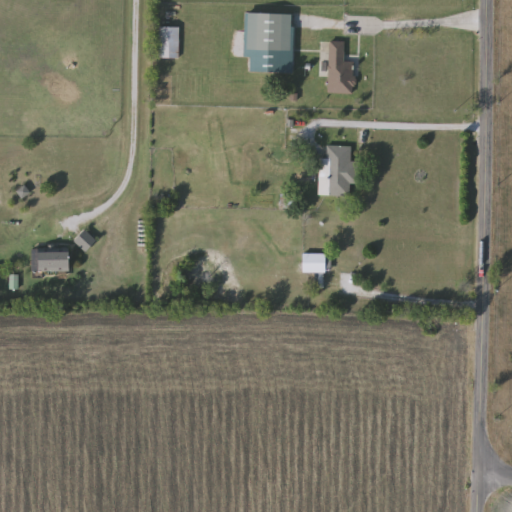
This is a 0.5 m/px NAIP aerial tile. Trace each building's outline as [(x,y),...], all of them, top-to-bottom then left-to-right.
[(291,15),(291,53),(248,52),(249,15),(291,15)] [(178,60),(156,60),(156,28),(178,28),(178,60)] [(354,95),(327,95),(328,43),(344,43),(344,63),(354,63),(354,95)] [(356,185),(349,185),(349,198),(317,198),(318,160),(325,160),(325,147),(351,148),(351,163),(357,163),(356,185)] [(8,211),(8,176),(38,176),(38,211),(8,211)] [(40,272),(40,250),(71,250),(71,272),(40,272)] [(299,273),(299,254),(326,254),(326,273),(299,273)]
